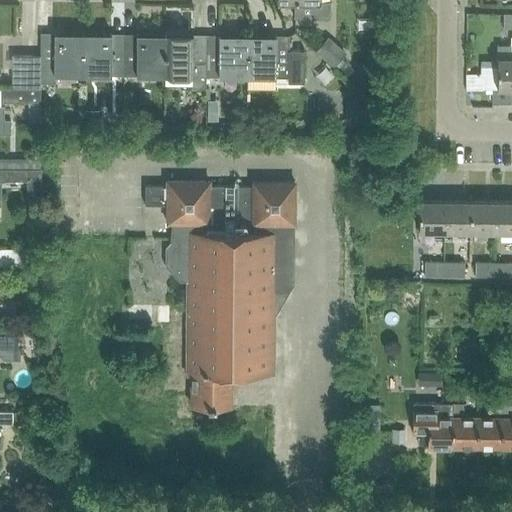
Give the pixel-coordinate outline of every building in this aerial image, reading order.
[(275,0),(276,2),(293,3),(293,18),(329,18),(329,2),(319,2),(319,0),(275,0)] [(511,27),(511,13),(502,14),(502,28),(511,27)] [(81,71),(81,34),(80,34),(80,38),(54,38),(54,34),(52,34),(52,53),(40,53),(40,34),(39,34),(38,54),(38,83),(53,83),(53,71),(81,71)] [(122,76),(122,54),(109,54),(109,34),(108,34),(108,38),(82,38),(82,34),(81,34),(81,71),(109,72),(109,76),(122,76)] [(163,72),(164,34),(163,34),(163,38),(135,38),(135,34),(134,34),(134,54),(122,54),(122,76),(136,76),(136,72),(163,72)] [(204,88),(205,54),(192,54),(192,35),(190,35),(190,39),(164,38),(165,34),(164,34),(163,72),(191,72),(191,77),(192,77),(192,88),(204,88)] [(246,73),(246,35),(245,39),(218,39),(218,35),(216,35),(216,55),(205,54),(204,88),(206,88),(206,77),(218,77),(218,72),(246,73)] [(289,50),(289,35),(287,35),(287,40),(274,39),(274,35),(273,35),(273,39),(247,39),(247,35),(246,35),(246,73),(274,73),(274,77),(288,78),(288,82),(304,82),(304,49),(303,49),(303,50),(289,50)] [(315,51),(333,67),(346,52),(328,36),(315,51)] [(38,88),(38,83),(38,54),(11,54),(10,87),(38,88)] [(511,89),(511,58),(496,58),(496,89),(511,89)] [(38,88),(10,87),(0,87),(0,102),(38,103),(38,88)] [(4,106),(0,105),(0,134),(10,135),(10,122),(4,122),(4,106)] [(35,169),(26,169),(0,168),(0,206),(1,206),(1,181),(26,181),(26,189),(35,189),(35,169)] [(273,372),(273,310),(284,293),(286,293),(288,288),(289,224),(294,224),(294,181),(252,181),(252,186),(209,185),(209,181),(166,180),(166,185),(144,185),(144,205),(166,205),(166,223),(171,223),(171,241),(164,247),(164,266),(179,281),(187,281),(186,376),(191,376),(191,406),(230,407),(230,372),(273,372)] [(443,231),(443,200),(418,200),(418,231),(443,231)] [(468,232),(468,200),(443,200),(443,231),(468,232)] [(493,232),(493,201),(468,200),(468,232),(493,232)] [(511,231),(511,200),(493,201),(493,232),(511,231)] [(118,271),(148,272),(148,242),(119,241),(118,271)] [(24,250),(0,249),(0,264),(24,265),(24,250)] [(444,262),(432,262),(424,261),(424,275),(444,275),(444,262)] [(444,275),(463,276),(463,262),(444,262),(444,275)] [(493,276),(493,262),(473,262),(473,276),(493,276)] [(493,276),(511,276),(511,262),(493,262),(493,276)] [(159,326),(159,308),(116,307),(116,326),(159,326)] [(0,330),(0,348),(17,349),(17,331),(0,330)] [(428,447),(453,447),(453,403),(413,403),(412,433),(428,433),(428,447)] [(477,447),(477,417),(465,417),(463,403),(453,403),(453,447),(477,447)] [(501,448),(502,404),(492,404),(490,417),(477,417),(477,447),(501,448)] [(502,404),(501,448),(511,447),(511,407),(511,404),(502,404)] [(0,423),(12,424),(12,412),(0,411),(0,423)]
